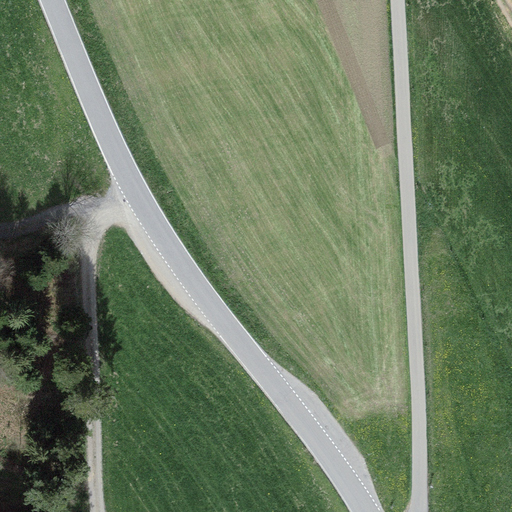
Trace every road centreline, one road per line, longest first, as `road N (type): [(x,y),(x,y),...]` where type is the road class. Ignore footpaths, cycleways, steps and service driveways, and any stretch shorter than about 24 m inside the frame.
road 1 (tertiary): [(361,511),(146,207),(53,0)]
road 2 (unclassified): [(396,0),(417,511)]
road 3 (track): [(90,219),(99,511)]
road 4 (track): [(146,207),(0,229)]
